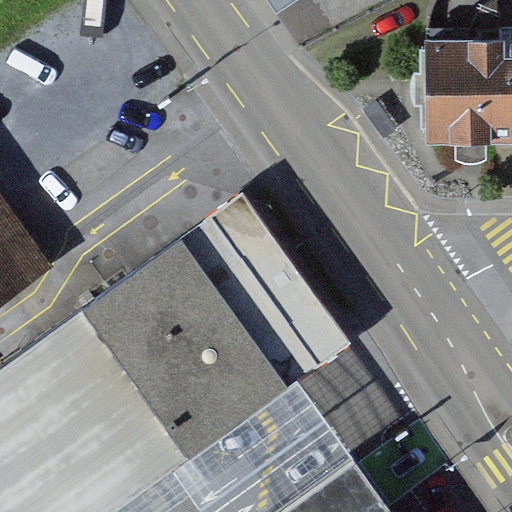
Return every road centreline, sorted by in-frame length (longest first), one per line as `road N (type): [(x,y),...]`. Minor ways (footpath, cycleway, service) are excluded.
road 1 (secondary): [(200,0),(422,301)]
road 2 (secondary): [(422,301),(511,434)]
